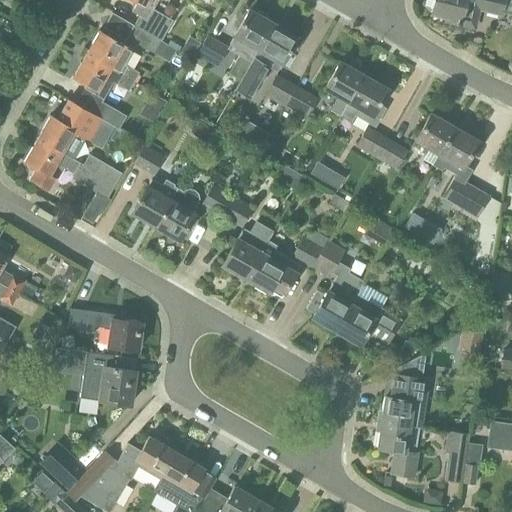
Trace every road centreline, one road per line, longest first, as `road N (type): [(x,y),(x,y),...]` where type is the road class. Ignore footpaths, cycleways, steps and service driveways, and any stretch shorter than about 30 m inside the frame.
road 1 (residential): [(324,478),(335,413),(330,395),(186,306)]
road 2 (residential): [(324,478),(179,388),(186,306)]
road 3 (residential): [(186,306),(0,196)]
road 4 (residential): [(511,99),(383,25)]
road 5 (residential): [(0,108),(63,0)]
